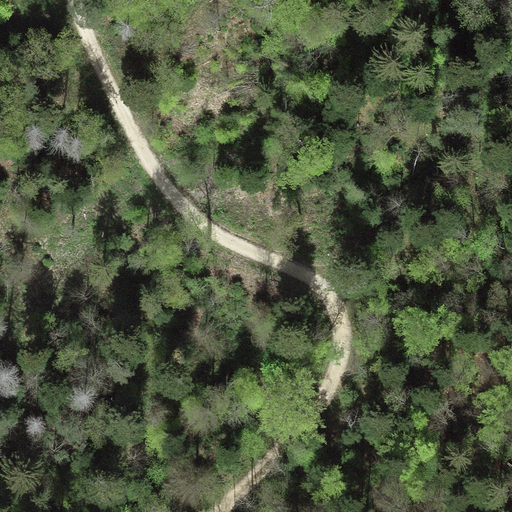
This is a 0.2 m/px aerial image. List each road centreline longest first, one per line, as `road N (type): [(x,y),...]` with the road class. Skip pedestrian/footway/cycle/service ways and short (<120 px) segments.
road 1 (track): [(220,511),(271,463),(343,354),(335,302),(257,252)]
road 2 (track): [(76,0),(90,48),(163,185),(205,224),(257,252)]
road 3 (track): [(339,511),(415,437),(511,379)]
